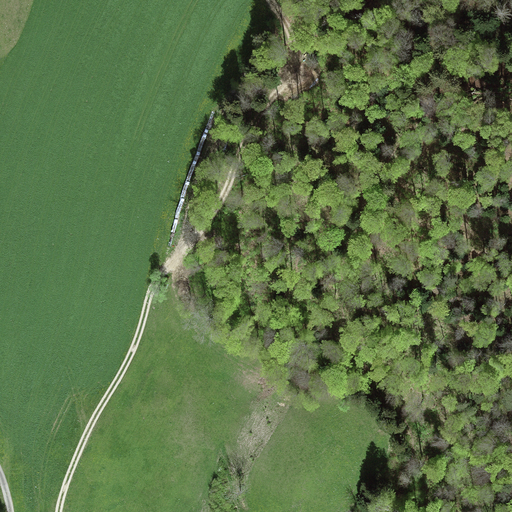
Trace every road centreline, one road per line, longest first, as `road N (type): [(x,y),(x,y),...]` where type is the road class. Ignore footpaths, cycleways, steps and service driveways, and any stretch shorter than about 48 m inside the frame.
road 1 (track): [(415,124),(368,192),(343,282),(350,347),(416,439),(396,511)]
road 2 (track): [(58,511),(67,473),(158,277)]
